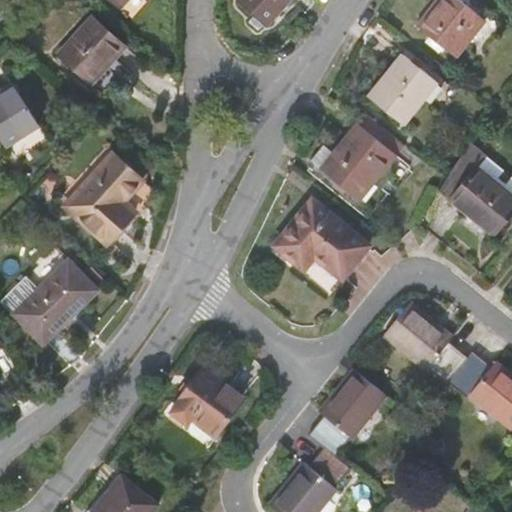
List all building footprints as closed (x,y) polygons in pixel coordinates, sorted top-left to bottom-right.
[(128,0),(111,0),(121,9),(128,0)] [(239,0),(257,15),(265,22),(267,24),(289,0),(239,0)] [(488,23),(459,0),(440,0),(419,27),(458,59),(488,23)] [(265,22),(257,15),(251,21),(259,28),(265,22)] [(94,19),(61,56),(90,82),(111,58),(115,62),(127,48),(94,19)] [(440,84),(407,56),(372,98),(405,124),(440,84)] [(90,82),(94,85),(115,62),(111,58),(90,82)] [(0,96),(18,85),(16,81),(0,91),(0,96)] [(0,130),(9,145),(43,123),(18,85),(0,96),(0,130)] [(407,145),(367,113),(359,123),(399,155),(407,145)] [(323,165),(323,166),(362,199),(399,155),(359,123),(335,151),(323,165)] [(471,138),(441,184),(497,230),(511,211),(511,192),(495,179),(506,167),(471,138)] [(323,165),(335,151),(327,143),(315,158),(323,165)] [(116,155),(72,205),(111,241),(137,213),(124,201),(143,180),(116,155)] [(277,245),(306,268),(317,255),(344,277),(371,246),(314,200),(277,245)] [(101,290),(72,258),(41,286),(44,289),(18,312),(44,340),(101,290)] [(427,370),(429,367),(447,382),(454,374),(472,353),(453,338),(457,333),(413,298),(384,333),(427,370)] [(474,391),(472,393),(511,426),(511,371),(499,361),(495,366),(475,349),(472,353),(454,374),(474,391)] [(249,399),(210,367),(178,407),(193,420),(199,414),(222,433),(249,399)] [(335,453),(350,435),(352,436),(388,394),(355,367),(320,409),(324,413),(309,431),(324,444),(335,453)] [(314,511),(336,487),(334,485),(351,465),(335,453),(324,444),(308,463),(304,460),(269,501),(283,511),(314,511)] [(149,511),(158,502),(124,473),(90,511),(149,511)]
